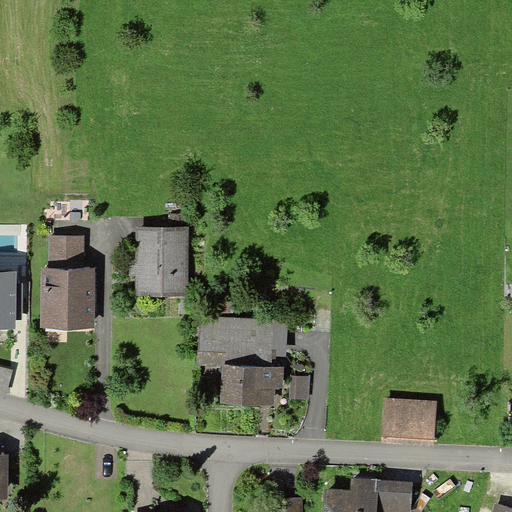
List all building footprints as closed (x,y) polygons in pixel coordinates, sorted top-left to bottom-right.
[(187,226),(138,226),(138,290),(188,290),(187,226)] [(97,261),(44,261),(45,332),(98,331),(97,261)] [(24,267),(0,267),(0,332),(26,332),(24,267)] [(289,320),(203,316),(199,398),(285,402),(289,320)] [(439,398),(385,396),(383,438),(437,441),(439,398)] [(10,435),(0,435),(0,497),(10,497),(10,435)] [(411,511),(413,477),(328,473),(325,511),(411,511)] [(511,511),(511,508),(495,503),(492,511),(511,511)]
